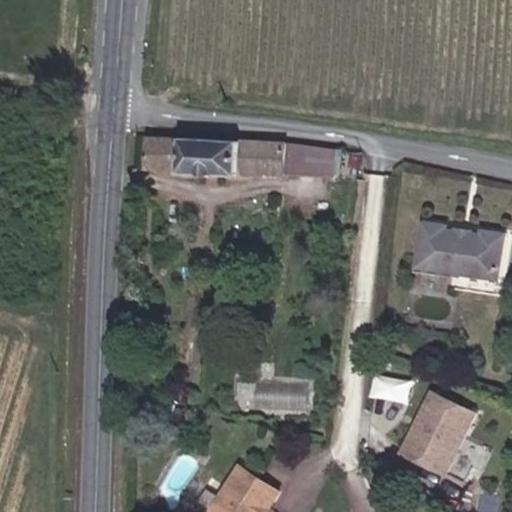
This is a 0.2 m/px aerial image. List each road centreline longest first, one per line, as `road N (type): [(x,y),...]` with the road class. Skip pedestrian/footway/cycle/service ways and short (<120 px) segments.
road 1 (tertiary): [(94,511),(113,109)]
road 2 (residential): [(511,164),(392,141),(113,109)]
road 3 (unknown): [(367,138),(344,456),(372,508)]
